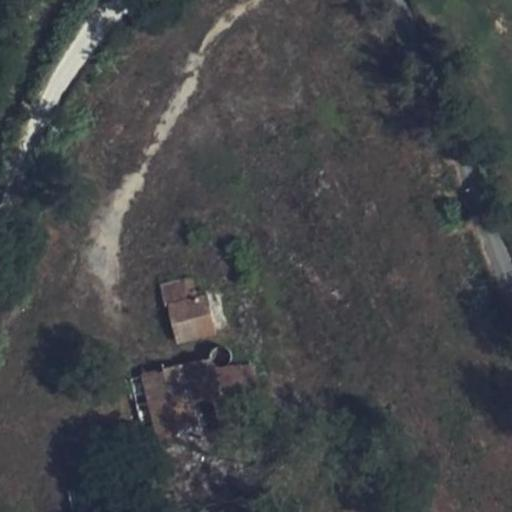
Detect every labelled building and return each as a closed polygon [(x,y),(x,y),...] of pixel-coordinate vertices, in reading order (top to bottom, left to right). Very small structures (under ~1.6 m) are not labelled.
[(55,275),(64,323),(99,317),(89,269),(55,275)] [(163,291),(168,311),(173,309),(199,301),(193,282),(163,291)] [(215,334),(205,300),(199,301),(173,309),(183,345),(215,334)] [(264,427),(251,364),(229,369),(226,359),(190,367),(196,396),(203,431),(204,441),(264,427)] [(133,381),(140,408),(196,396),(190,367),(133,381)] [(147,443),(203,431),(196,396),(140,408),(147,443)] [(371,436),(368,414),(355,415),(357,436),(371,436)] [(177,511),(170,462),(159,465),(165,511),(177,511)] [(95,511),(91,493),(71,499),(73,511),(95,511)] [(263,511),(260,494),(186,509),(186,511),(263,511)]
